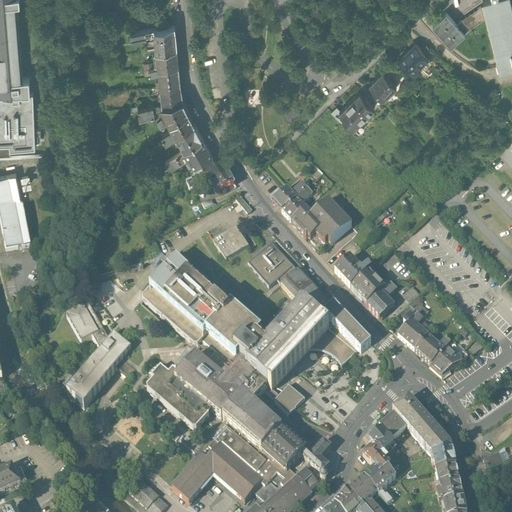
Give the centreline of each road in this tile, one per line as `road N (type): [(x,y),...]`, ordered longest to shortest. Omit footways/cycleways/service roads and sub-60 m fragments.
road 1 (residential): [(413,370),(250,197),(217,130)]
road 2 (residential): [(315,511),(337,489),(354,434),(413,370)]
road 3 (unknown): [(187,511),(106,437),(113,412),(152,406)]
road 4 (unknown): [(0,258),(23,258),(37,246),(36,169),(0,161)]
road 5 (residential): [(318,74),(340,88),(428,0)]
road 6 (residential): [(217,130),(192,85),(182,0)]
road 7 (residential): [(218,0),(226,109),(217,130)]
road 8 (residential): [(318,74),(300,81),(273,67),(250,36),(241,0)]
